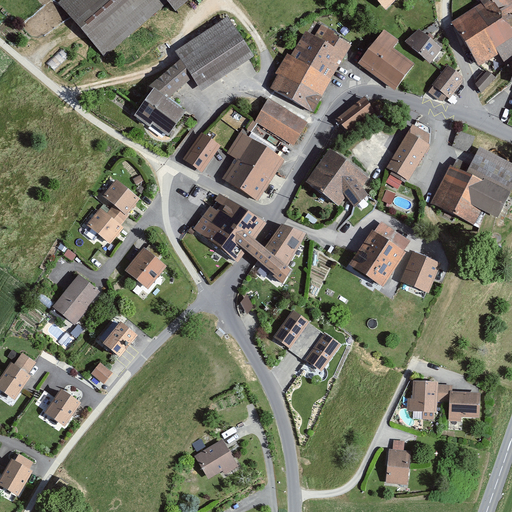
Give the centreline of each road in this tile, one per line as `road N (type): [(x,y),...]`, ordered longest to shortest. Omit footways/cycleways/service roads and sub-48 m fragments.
road 1 (residential): [(209,296),(127,371),(55,461),(27,511)]
road 2 (residential): [(292,493),(279,412),(209,296)]
road 3 (residential): [(413,358),(356,475),(342,488),(292,493)]
road 4 (residential): [(170,163),(227,95),(257,90),(325,127)]
road 5 (residential): [(438,253),(375,214),(348,239),(271,217)]
road 6 (residential): [(54,275),(74,265),(96,279),(164,196)]
road 7 (residential): [(325,127),(339,104),(367,90),(434,108)]
road 8 (residential): [(444,0),(445,30),(467,77),(466,118)]
